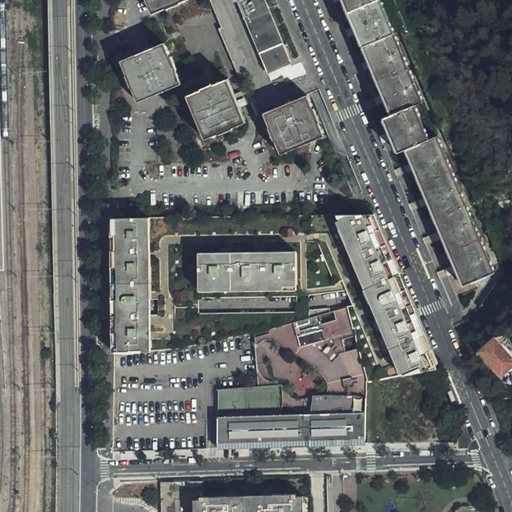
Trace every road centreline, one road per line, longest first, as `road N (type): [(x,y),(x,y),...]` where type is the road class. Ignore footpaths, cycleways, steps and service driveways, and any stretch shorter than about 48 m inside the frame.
road 1 (residential): [(493,458),(303,0)]
road 2 (secondary): [(82,0),(88,467)]
road 3 (residential): [(88,467),(493,458)]
road 4 (unknown): [(84,196),(377,178)]
